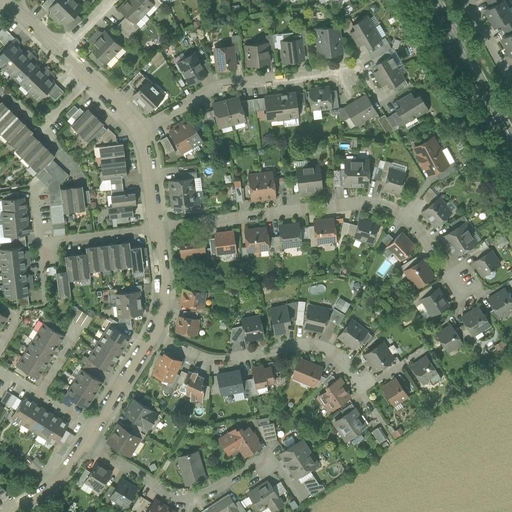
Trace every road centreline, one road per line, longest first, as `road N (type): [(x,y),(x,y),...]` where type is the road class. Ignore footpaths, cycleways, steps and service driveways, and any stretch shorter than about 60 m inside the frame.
road 1 (residential): [(155,227),(374,202),(403,215),(461,292)]
road 2 (residential): [(139,131),(222,84),(360,67),(378,99)]
road 3 (residential): [(156,336),(226,359),(314,345),(366,384)]
road 4 (residential): [(91,432),(103,453),(174,495),(201,495),(266,457)]
road 5 (residential): [(32,190),(39,241),(155,227)]
road 6 (secondary): [(511,140),(433,0)]
